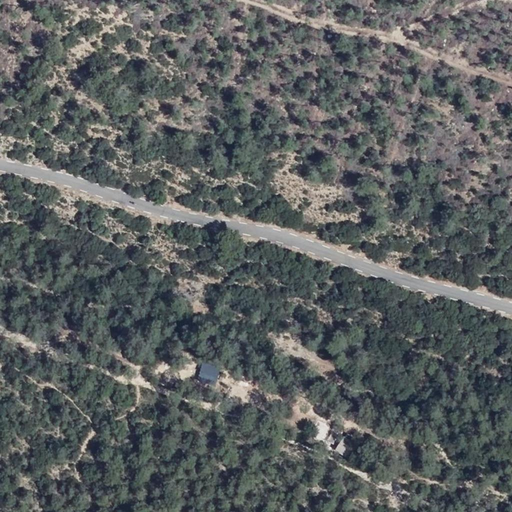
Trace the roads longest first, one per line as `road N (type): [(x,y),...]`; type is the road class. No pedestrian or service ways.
road 1 (tertiary): [(0,163),(280,235),(404,280),(511,307)]
road 2 (track): [(0,327),(430,511)]
road 3 (track): [(218,0),(393,35)]
